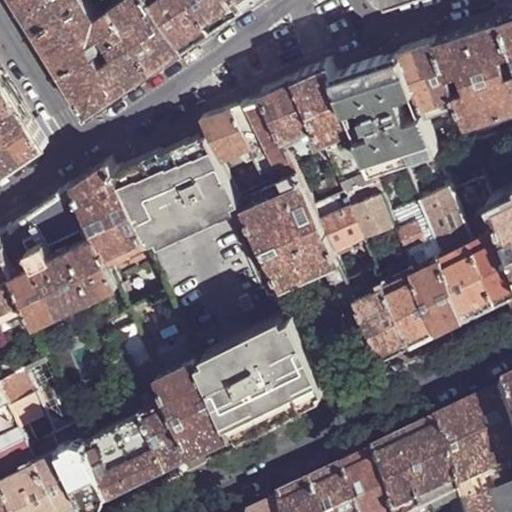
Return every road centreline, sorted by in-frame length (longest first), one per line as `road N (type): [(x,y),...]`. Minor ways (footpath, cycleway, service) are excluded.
road 1 (secondary): [(159,511),(511,343)]
road 2 (residential): [(295,0),(84,141)]
road 3 (residential): [(84,141),(0,10)]
road 4 (residential): [(355,0),(370,18),(396,23),(465,0)]
